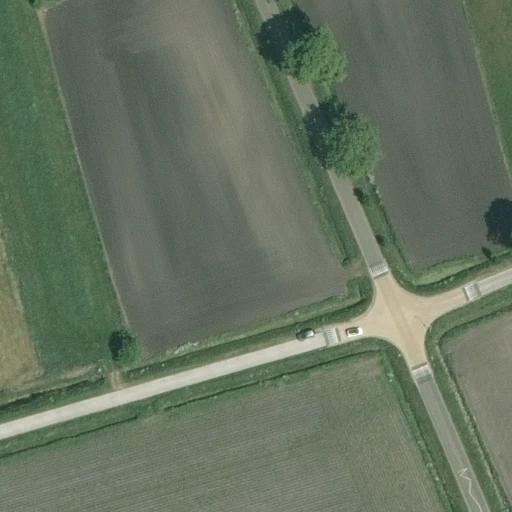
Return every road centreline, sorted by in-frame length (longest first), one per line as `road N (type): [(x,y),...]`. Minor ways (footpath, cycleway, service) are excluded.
road 1 (unclassified): [(0,434),(397,320)]
road 2 (unclassified): [(397,320),(263,0)]
road 3 (unclassified): [(478,511),(397,320)]
road 4 (unclassified): [(397,320),(511,271)]
